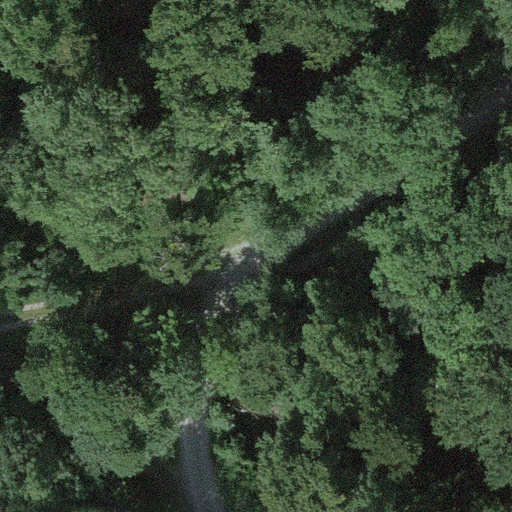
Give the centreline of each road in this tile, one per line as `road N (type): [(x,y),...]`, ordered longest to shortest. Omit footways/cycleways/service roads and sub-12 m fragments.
road 1 (track): [(195,511),(190,377),(233,260),(438,148),(511,95)]
road 2 (track): [(0,321),(233,260),(254,0)]
road 3 (track): [(0,369),(130,456),(192,511)]
